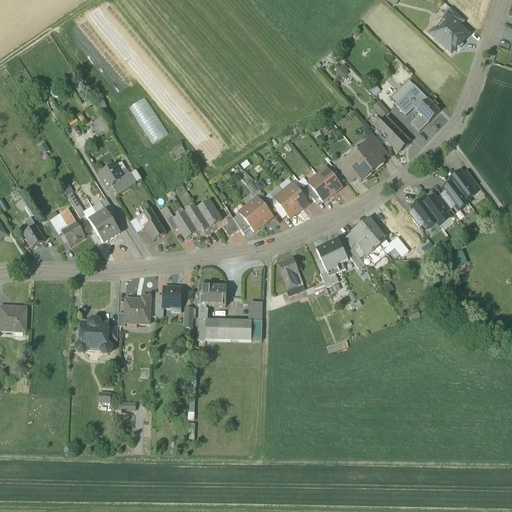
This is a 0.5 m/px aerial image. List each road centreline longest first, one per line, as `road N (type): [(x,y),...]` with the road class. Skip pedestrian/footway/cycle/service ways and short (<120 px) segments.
road 1 (residential): [(0,274),(118,272),(246,251),(360,207),(452,134),(501,0)]
road 2 (track): [(511,467),(0,459)]
road 3 (track): [(258,466),(264,311)]
